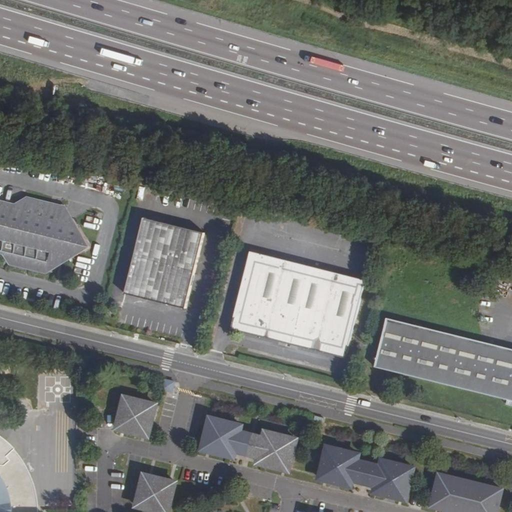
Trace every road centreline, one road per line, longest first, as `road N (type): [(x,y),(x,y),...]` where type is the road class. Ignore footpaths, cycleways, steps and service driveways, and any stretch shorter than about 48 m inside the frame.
road 1 (motorway): [(0,23),(511,169)]
road 2 (motorway): [(511,125),(71,0)]
road 3 (secondary): [(511,444),(192,365)]
road 4 (unclassified): [(291,488),(170,458),(192,365)]
road 5 (secondary): [(192,365),(0,318)]
